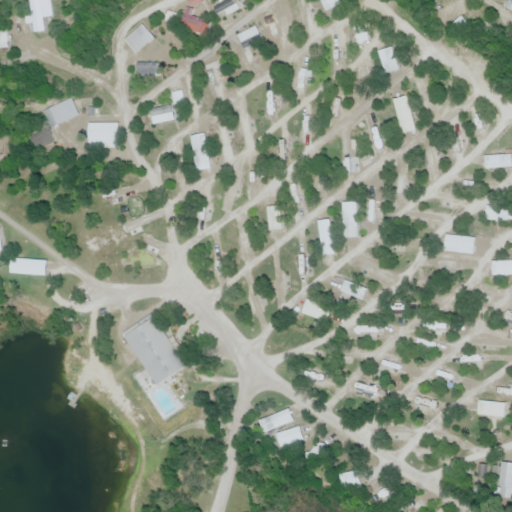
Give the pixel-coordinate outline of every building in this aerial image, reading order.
[(52,18),(50,0),(29,0),(34,34),(45,33),(43,19),(52,18)] [(229,0),(214,9),(221,19),(237,8),(232,0),(229,0)] [(339,7),(336,0),(320,0),(324,12),(339,7)] [(278,18),(278,46),(292,45),(292,18),(278,18)] [(154,39),(142,26),(124,42),(137,56),(154,39)] [(237,37),(241,45),(259,35),(255,27),(237,37)] [(399,72),(391,49),(377,54),(385,76),(399,72)] [(137,79),(157,79),(157,65),(137,65),(137,79)] [(306,70),(297,68),(293,92),(302,93),(306,70)] [(414,90),(423,106),(433,101),(424,85),(414,90)] [(51,129),(78,115),(70,99),(43,113),(51,129)] [(153,125),(174,121),(172,106),(151,110),(153,125)] [(118,149),(118,124),(88,124),(88,149),(118,149)] [(37,152),(55,143),(49,129),(30,139),(37,152)] [(213,168),(203,134),(189,137),(199,172),(213,168)] [(359,174),(354,135),(339,136),(344,175),(359,174)] [(511,155),(485,155),(485,169),(511,168),(511,155)] [(357,203),(343,203),(343,238),(357,238),(357,203)] [(269,231),(282,230),(280,206),(268,207),(269,231)] [(476,237),(446,236),(445,253),(475,254),(476,237)] [(511,274),(511,265),(495,263),(494,271),(511,274)] [(341,292),(363,301),(367,289),(346,281),(341,292)] [(186,369),(156,315),(125,332),(155,387),(186,369)] [(263,433),(294,425),(290,411),(259,420),(263,433)] [(511,464),(501,463),(498,498),(511,499),(511,464)]
